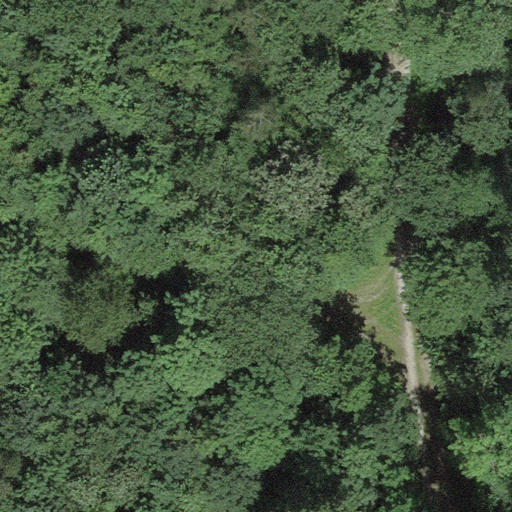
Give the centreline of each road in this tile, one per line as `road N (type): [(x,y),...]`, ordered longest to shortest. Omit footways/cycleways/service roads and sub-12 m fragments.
road 1 (track): [(385,0),(403,250),(437,511)]
road 2 (track): [(403,250),(302,300),(0,198)]
road 3 (track): [(425,402),(395,358),(353,324),(302,300)]
